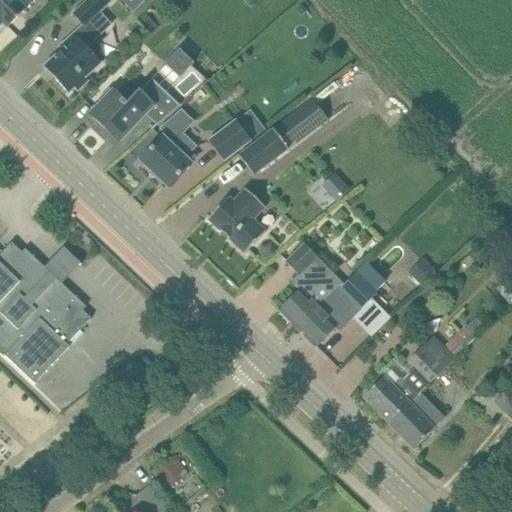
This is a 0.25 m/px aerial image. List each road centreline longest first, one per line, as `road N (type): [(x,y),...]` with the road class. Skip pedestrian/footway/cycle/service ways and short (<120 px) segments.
road 1 (tertiary): [(257,354),(0,107)]
road 2 (unclassified): [(53,511),(257,354)]
road 3 (tertiary): [(424,511),(257,354)]
